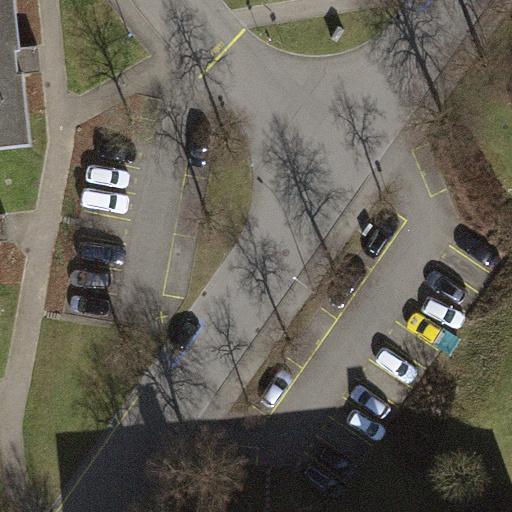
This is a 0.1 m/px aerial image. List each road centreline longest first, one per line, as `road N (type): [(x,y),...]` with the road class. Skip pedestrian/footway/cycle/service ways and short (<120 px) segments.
road 1 (residential): [(342,157),(87,511)]
road 2 (residential): [(342,157),(197,37),(173,0)]
road 3 (residential): [(450,0),(342,157)]
